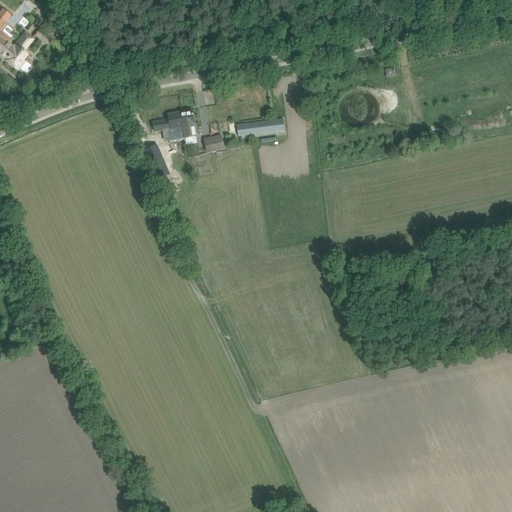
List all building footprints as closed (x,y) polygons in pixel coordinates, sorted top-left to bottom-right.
[(0,49),(6,55),(7,54),(9,56),(7,58),(8,59),(7,61),(17,69),(23,62),(22,60),(27,54),(23,51),(27,46),(33,39),(33,38),(24,31),(15,43),(12,46),(6,42),(9,38),(0,30),(0,29),(6,22),(0,17),(0,49)] [(185,138),(197,136),(192,110),(180,112),(185,138)] [(180,112),(168,114),(173,140),(185,138),(180,112)] [(283,119),(237,125),(239,136),(284,130),(283,119)] [(222,135),(204,138),(207,153),(225,149),(222,135)] [(169,146),(158,148),(161,166),(172,164),(169,146)]
